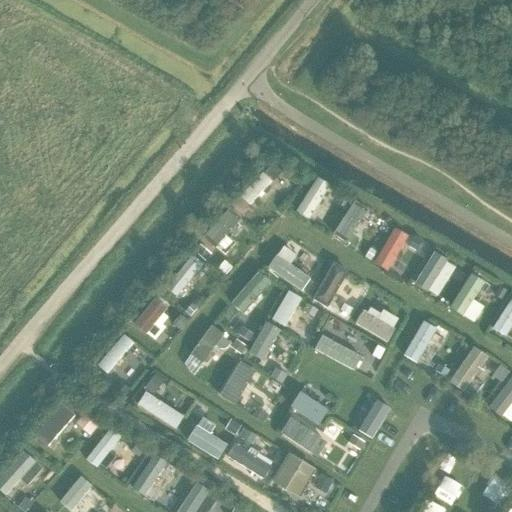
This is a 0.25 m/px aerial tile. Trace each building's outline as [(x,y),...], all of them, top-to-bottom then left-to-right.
[(240,196),(251,206),(273,181),(263,172),(240,196)] [(297,210),(309,218),(330,185),(317,177),(297,210)] [(375,261),(387,268),(408,235),(396,227),(375,261)] [(167,287),(179,295),(203,265),(192,256),(167,287)] [(313,300),(325,307),(345,273),(333,266),(313,300)] [(230,302),(242,312),(268,281),(256,271),(230,302)] [(450,307),(462,314),(483,281),(470,274),(450,307)] [(247,352),(260,360),(278,331),(265,323),(247,352)] [(403,356),(415,364),(436,331),(424,323),(403,356)] [(99,365),(110,373),(134,343),(123,334),(99,365)] [(490,408),(502,416),(511,399),(511,375),(490,408)] [(359,430),(371,438),(389,409),(376,401),(359,430)] [(39,436),(50,444),(74,413),(63,405),(39,436)] [(85,461),(98,470),(122,435),(110,426),(85,461)] [(0,481),(0,488),(9,495),(34,460),(21,451),(0,481)] [(271,481),(298,498),(315,469),(289,453),(271,481)] [(133,487),(145,495),(166,463),(153,455),(133,487)] [(177,511),(194,511),(209,490),(197,482),(177,511)]
